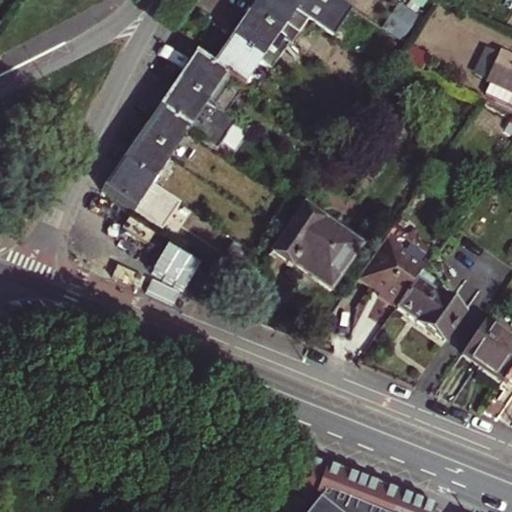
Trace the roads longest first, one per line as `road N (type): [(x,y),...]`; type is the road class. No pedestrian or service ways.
road 1 (secondary): [(0,308),(507,511)]
road 2 (secondary): [(511,473),(15,274)]
road 3 (residential): [(15,274),(164,0)]
road 4 (residential): [(155,0),(0,87)]
